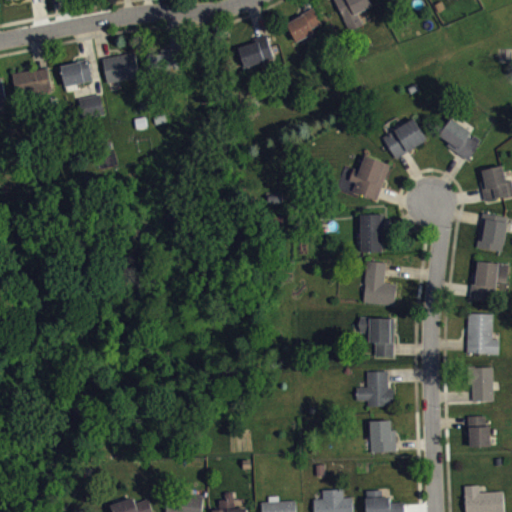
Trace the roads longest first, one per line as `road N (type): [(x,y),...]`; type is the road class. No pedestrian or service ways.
road 1 (residential): [(438,511),(436,209)]
road 2 (residential): [(0,44),(123,13),(246,0)]
